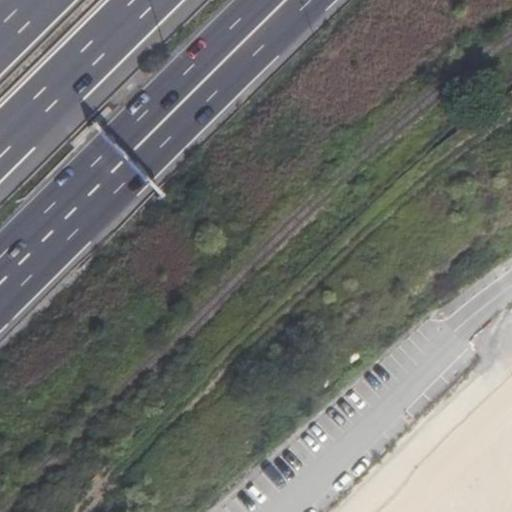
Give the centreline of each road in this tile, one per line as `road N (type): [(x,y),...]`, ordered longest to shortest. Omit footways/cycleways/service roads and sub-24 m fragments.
road 1 (motorway): [(0,286),(258,30)]
road 2 (motorway): [(0,146),(147,0)]
